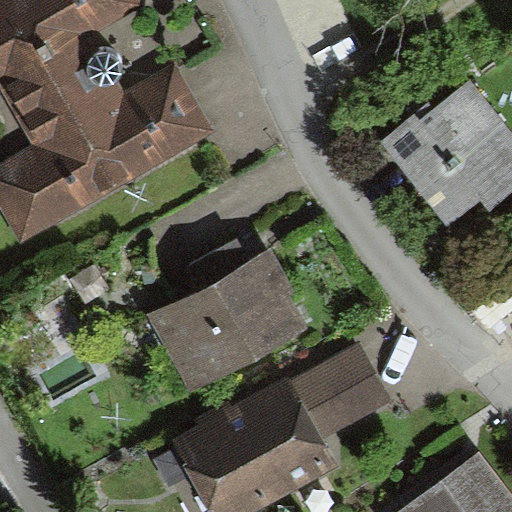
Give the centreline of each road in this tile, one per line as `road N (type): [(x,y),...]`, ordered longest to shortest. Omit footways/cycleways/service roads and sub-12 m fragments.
road 1 (residential): [(249,0),(362,220),(511,374)]
road 2 (track): [(297,99),(457,0)]
